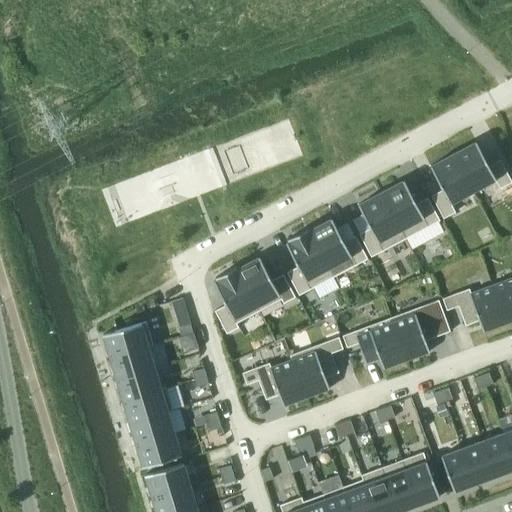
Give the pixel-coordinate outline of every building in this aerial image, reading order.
[(496,179),(489,165),(476,141),(453,153),(473,191),(495,179),(496,179)] [(430,165),(443,189),(450,203),(451,203),(473,191),(453,153),(430,165)] [(496,179),(495,179),(500,188),(511,181),(500,159),(489,165),(496,179)] [(404,179),(381,192),(406,238),(428,226),(416,203),(404,179)] [(450,203),(443,189),(431,195),(443,218),(455,211),(451,203),(450,203)] [(358,204),(370,228),(382,250),(406,238),(381,192),(358,204)] [(428,197),(416,203),(428,226),(440,220),(428,197)] [(332,218),(309,230),(334,276),(356,264),(344,241),(332,218)] [(287,239),(300,262),(313,287),(334,276),(309,230),(308,227),(287,239)] [(371,256),(382,250),(370,228),(359,234),(371,256)] [(344,241),(356,264),(368,258),(356,235),(344,241)] [(259,256),(237,268),(260,310),(281,299),(282,298),(272,280),(259,256)] [(289,268),(302,293),(313,287),(300,262),(289,268)] [(260,310),(237,268),(236,266),(215,277),(216,279),(213,280),(226,304),(236,323),(236,322),(260,310)] [(511,273),(511,277),(492,284),(506,323),(511,320),(511,271),(511,272),(511,273)] [(283,274),(272,280),(282,298),(281,299),(283,303),(295,297),(283,274)] [(469,288),(454,293),(458,305),(465,325),(479,320),(483,331),(506,323),(492,284),(471,292),(469,288)] [(447,310),(458,305),(454,293),(442,298),(447,310)] [(438,299),(426,304),(438,335),(450,330),(438,299)] [(239,327),(236,322),(236,323),(226,304),(215,310),(227,333),(239,327)] [(390,317),(406,360),(430,351),(425,340),(438,335),(426,304),(390,317)] [(406,360),(390,317),(354,331),(358,342),(366,362),(379,357),(383,368),(406,360)] [(103,334),(109,356),(153,343),(146,321),(103,334)] [(193,332),(190,324),(179,327),(181,335),(193,332)] [(347,347),(358,342),(354,331),(342,335),(347,347)] [(197,347),(193,333),(179,337),(183,352),(197,347)] [(327,341),(331,352),(343,348),(339,336),(327,341)] [(327,341),(290,354),(306,397),(330,388),(325,377),(339,372),(331,352),(327,341)] [(116,378),(155,366),(148,346),(153,344),(153,343),(109,356),(116,378)] [(269,362),(254,368),(258,379),(266,399),(279,394),(283,405),(306,397),(290,354),(289,355),(291,359),(271,367),(269,362)] [(161,388),(155,366),(116,378),(123,400),(166,387),(166,386),(161,388)] [(192,371),(194,379),(206,375),(203,368),(192,371)] [(258,379),(254,368),(242,372),(247,384),(258,379)] [(481,375),(485,386),(493,383),(489,372),(481,375)] [(194,379),(196,387),(208,383),(206,375),(194,379)] [(481,375),(473,377),(477,389),(485,386),(481,375)] [(173,409),(166,387),(123,400),(129,422),(173,409)] [(448,387),(440,390),(444,401),(452,398),(448,387)] [(437,404),(444,401),(440,390),(433,392),(437,404)] [(448,414),(444,404),(436,407),(440,417),(448,414)] [(391,405),(383,408),(387,419),(395,416),(391,405)] [(380,422),(387,419),(383,408),(375,411),(380,422)] [(173,410),(173,409),(129,422),(136,445),(175,433),(168,411),(173,410)] [(205,415),(207,423),(219,419),(216,411),(205,415)] [(207,423),(209,430),(221,427),(219,419),(207,423)] [(354,431),(350,420),(342,423),(347,434),(354,431)] [(339,437),(347,434),(342,423),(335,425),(339,437)] [(511,429),(502,433),(511,459),(511,429)] [(175,433),(136,445),(142,467),(181,455),(175,433)] [(511,469),(511,459),(502,433),(482,440),(495,476),(511,469)] [(309,435),(302,437),(306,449),(314,446),(309,435)] [(298,452),(306,449),(302,437),(294,440),(298,452)] [(482,440),(461,448),(474,483),(495,476),(482,440)] [(474,483),(461,448),(441,455),(454,491),(474,483)] [(403,459),(419,504),(440,496),(423,452),(403,459)] [(403,459),(382,467),(399,511),(419,504),(403,459)] [(145,474),(151,496),(190,484),(183,462),(145,474)] [(219,468),(221,476),(233,472),(230,464),(219,468)] [(265,480),(273,477),(269,466),(261,469),(265,480)] [(382,467),(362,474),(375,511),(396,511),(399,511),(382,467)] [(235,480),(233,472),(221,476),(223,484),(235,480)] [(362,479),(343,486),(352,511),(375,511),(362,474),(361,474),(362,479)] [(151,496),(156,511),(179,511),(197,507),(190,484),(151,496)] [(325,498),(323,493),(322,494),(329,511),(352,511),(343,486),(342,486),(344,491),(325,498)] [(301,496),(300,497),(305,511),(329,511),(322,494),(303,501),(301,496)] [(305,511),(300,497),(279,504),(282,511),(305,511)]
